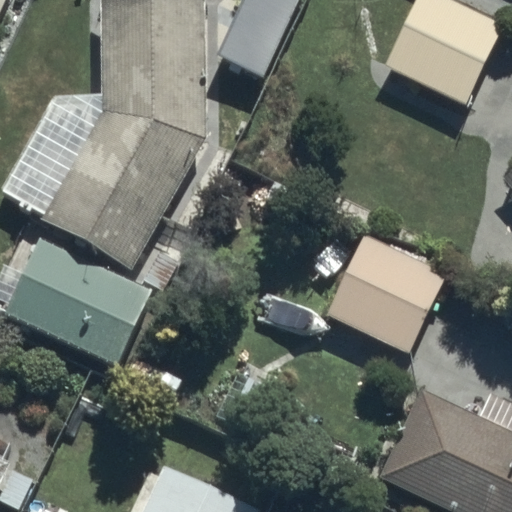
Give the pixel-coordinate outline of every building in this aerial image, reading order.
[(301,0),(245,0),(219,61),(266,81),(301,0)] [(434,0),(413,0),(379,74),(467,115),(505,33),(434,0)] [(97,5),(98,102),(51,104),(0,194),(0,200),(16,211),(14,215),(22,220),(25,215),(43,225),(39,232),(130,280),(200,148),(202,6),(97,5)] [(511,178),(501,188),(511,199),(511,178)] [(361,243),(325,321),(409,359),(444,281),(361,243)] [(36,250),(22,280),(1,270),(0,272),(0,319),(3,321),(3,322),(113,375),(147,301),(36,250)] [(419,394),(375,485),(432,511),(511,511),(511,407),(487,396),(475,421),(419,394)] [(0,485),(5,476),(0,473),(0,468),(8,450),(0,446),(0,485)] [(238,511),(161,476),(144,511),(238,511)]
